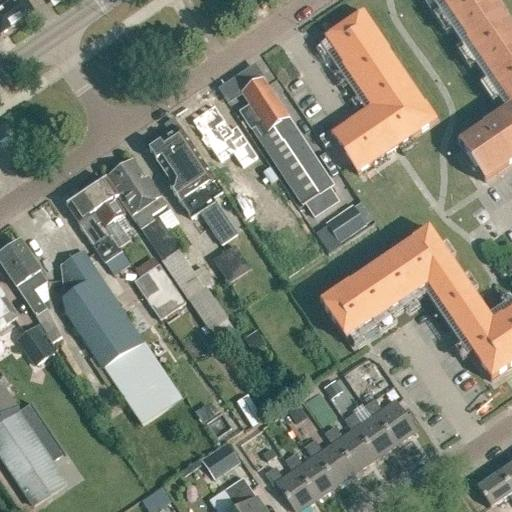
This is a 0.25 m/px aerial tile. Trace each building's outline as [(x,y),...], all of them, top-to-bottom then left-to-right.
[(0,0),(0,35),(36,12),(28,0),(0,0)] [(511,29),(506,21),(508,20),(494,0),(437,0),(467,44),(466,44),(511,111),(511,114),(497,125),(495,121),(483,129),(483,128),(459,145),(486,185),(511,167),(511,29)] [(424,107),(388,54),(389,53),(364,15),(325,41),(343,68),(342,68),(371,111),(348,127),(347,126),(331,138),(358,178),(372,168),(412,141),(438,124),(426,106),(424,107)] [(287,120),(288,120),(278,105),(279,103),(275,97),(272,97),(263,83),(264,83),(263,82),(241,96),(249,107),(239,115),(300,209),(332,188),(296,134),(287,120)] [(168,124),(174,134),(181,130),(174,120),(168,124)] [(225,194),(181,131),(182,132),(181,133),(180,132),(149,153),(171,186),(170,190),(169,190),(180,205),(191,222),(200,216),(222,248),(237,238),(215,205),(214,206),(212,203),(225,194)] [(162,264),(179,253),(157,221),(154,223),(152,219),(166,209),(147,180),(144,181),(133,165),(133,164),(108,180),(120,198),(118,200),(140,233),(141,233),(162,264)] [(125,217),(115,202),(118,200),(106,182),(82,198),(94,216),(99,212),(109,227),(104,230),(110,239),(109,239),(118,252),(119,251),(130,244),(116,223),(125,217)] [(118,252),(109,239),(110,239),(104,230),(109,227),(99,212),(94,216),(82,198),(66,209),(67,209),(79,226),(79,230),(104,267),(122,255),(119,251),(118,252)] [(353,208),(327,226),(328,229),(340,246),(367,228),(353,208)] [(328,229),(315,237),(327,255),(340,246),(328,229)] [(493,326),(463,282),(441,249),(429,232),(412,243),(413,245),(350,287),(349,286),(320,305),(347,344),(373,326),(374,327),(428,290),(473,357),(492,385),(511,370),(511,314),(502,321),(502,320),(493,326)] [(34,294),(47,286),(40,274),(20,245),(0,258),(0,265),(16,290),(17,290),(36,320),(52,346),(61,340),(47,313),(34,294)] [(228,286),(250,271),(234,248),(212,263),(228,286)] [(204,292),(179,253),(162,264),(187,303),(188,303),(209,334),(228,321),(207,291),(204,292)] [(89,261),(63,278),(66,317),(103,372),(104,371),(142,428),(181,402),(143,345),(144,344),(99,277),(89,261)] [(161,323),(185,306),(159,268),(134,285),(161,323)] [(0,332),(17,321),(0,295),(0,332)] [(36,368),(56,354),(37,328),(17,342),(36,368)] [(257,333),(244,341),(253,355),(266,347),(257,333)] [(335,383),(323,391),(331,402),(343,395),(335,383)] [(66,487),(53,468),(67,459),(32,408),(21,415),(0,384),(0,458),(34,509),(66,487)] [(252,424),(262,417),(247,395),(237,401),(252,424)] [(375,418),(396,449),(416,435),(395,404),(382,414),(374,403),(364,410),(371,421),(375,418)] [(298,409),(287,416),(296,428),(307,421),(298,409)] [(375,418),(371,421),(362,427),(355,416),(344,424),(351,434),(355,432),(376,463),(396,449),(375,418)] [(355,432),(351,434),(342,441),(335,430),(324,437),(332,448),(335,445),(357,476),(376,463),(355,432)] [(335,445),(332,448),(322,454),(315,444),(304,451),(312,462),(316,459),(337,490),(357,476),(335,445)] [(214,482),(239,465),(227,448),(202,464),(214,482)] [(271,452),(262,458),(267,466),(276,459),(271,452)] [(316,459),(312,462),(303,468),(295,457),(285,464),(292,475),(296,473),(317,503),(337,490),(316,459)] [(511,466),(502,474),(511,489),(511,466)] [(296,473),(292,475),(283,482),(275,471),(265,478),(273,490),(276,488),(293,511),(304,511),(317,503),(296,473)] [(511,489),(502,474),(478,490),(492,511),(510,498),(511,501),(511,489)] [(263,511),(262,509),(249,489),(243,481),(224,493),(230,502),(236,511),(263,511)] [(142,505),(146,511),(159,511),(170,505),(162,492),(142,505)]
